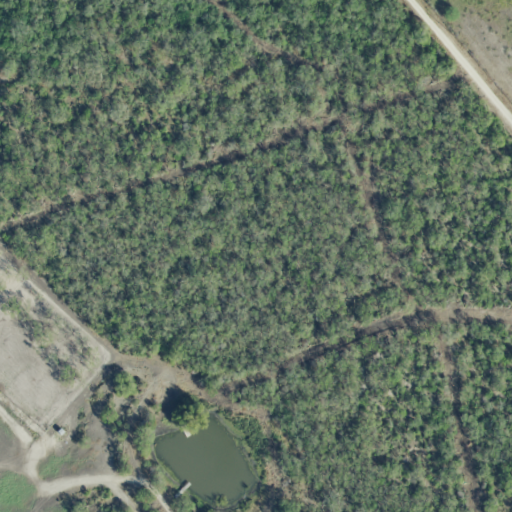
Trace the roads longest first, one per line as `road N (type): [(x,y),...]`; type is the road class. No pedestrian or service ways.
road 1 (track): [(40,442),(30,460),(41,484),(146,479),(177,511)]
road 2 (track): [(409,0),(511,121)]
